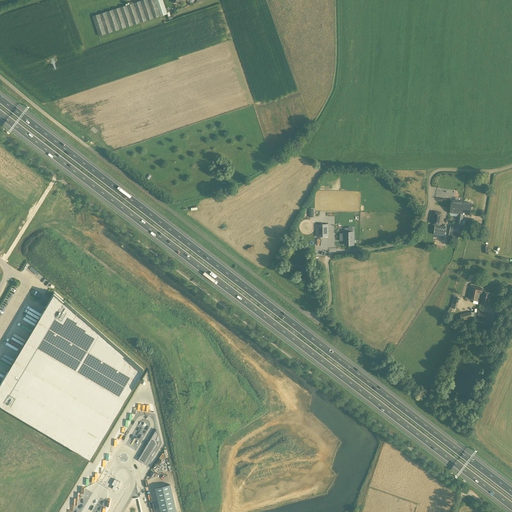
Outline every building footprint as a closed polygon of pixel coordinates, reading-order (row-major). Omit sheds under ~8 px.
[(98,36),(167,14),(162,0),(142,0),(92,16),(98,36)] [(449,212),(457,213),(456,227),(450,226),(449,236),(458,237),(458,233),(460,233),(461,227),(461,228),(463,214),(470,215),(471,203),(463,202),(463,201),(451,200),(449,212)] [(431,224),(439,225),(441,213),(433,212),(431,224)] [(329,236),(329,224),(316,225),(316,236),(329,236)] [(445,236),(446,227),(435,225),(434,235),(445,236)] [(344,235),(339,235),(339,241),(343,241),(343,240),(344,240),(344,241),(344,245),(353,245),(353,232),(352,232),(344,232),(344,233),(344,235)] [(32,266),(28,270),(36,277),(40,273),(32,266)] [(483,289),(471,286),(468,298),(469,299),(477,301),(479,301),(480,296),(481,297),(483,289)] [(483,292),(481,301),(488,303),(491,293),(483,292)] [(0,384),(0,404),(90,458),(142,372),(143,370),(54,294),(48,305),(24,345),(0,384)] [(453,296),(450,307),(456,309),(460,297),(453,296)] [(460,315),(462,321),(473,317),(471,311),(460,315)] [(489,321),(491,316),(478,313),(477,318),(489,321)] [(0,413),(0,511),(52,511),(82,463),(0,413)] [(158,435),(156,429),(138,460),(146,465),(158,444),(156,439),(158,435)] [(118,489),(121,484),(119,483),(121,480),(118,478),(113,486),(118,489)] [(176,511),(170,484),(155,488),(160,511),(176,511)]
